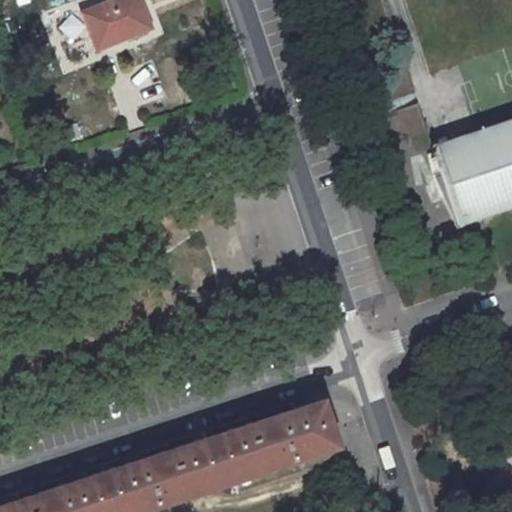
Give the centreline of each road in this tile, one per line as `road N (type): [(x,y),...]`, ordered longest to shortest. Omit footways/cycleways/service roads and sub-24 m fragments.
road 1 (residential): [(360,357),(0,478)]
road 2 (residential): [(0,197),(274,106)]
road 3 (residential): [(274,106),(360,357)]
road 4 (residential): [(360,357),(413,511)]
road 5 (residential): [(511,305),(360,357)]
